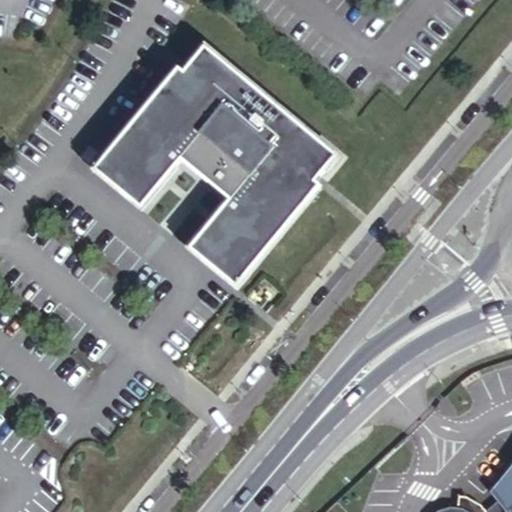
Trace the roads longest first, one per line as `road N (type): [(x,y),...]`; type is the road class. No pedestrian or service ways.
road 1 (secondary): [(511,245),(308,405),(220,511)]
road 2 (secondary): [(259,511),(391,373),(444,339),(511,312)]
